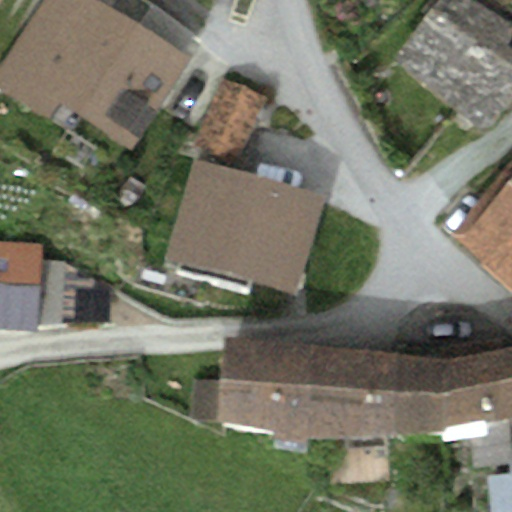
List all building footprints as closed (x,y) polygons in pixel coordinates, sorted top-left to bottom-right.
[(193,60),(91,0),(40,0),(0,69),(0,84),(132,162),(193,60)] [(511,25),(511,23),(471,0),(443,0),(394,61),(483,132),(511,94),(511,44),(503,40),(511,25)] [(471,0),(511,23),(511,25),(503,40),(511,44),(511,0),(471,0)] [(270,92),(221,70),(190,138),(239,160),(270,92)] [(322,195),(196,159),(168,257),(178,260),(175,272),(251,294),(255,279),(295,290),(322,195)] [(511,179),(510,182),(501,174),(452,234),(511,286),(511,179)] [(39,252),(0,248),(0,337),(32,340),(39,252)] [(316,345),(224,337),(220,421),(311,436),(316,345)] [(511,344),(400,352),(397,430),(466,422),(471,467),(511,462),(511,344)] [(400,352),(316,345),(311,436),(397,437),(397,430),(400,352)] [(490,511),(511,511),(511,475),(489,477),(490,511)]
